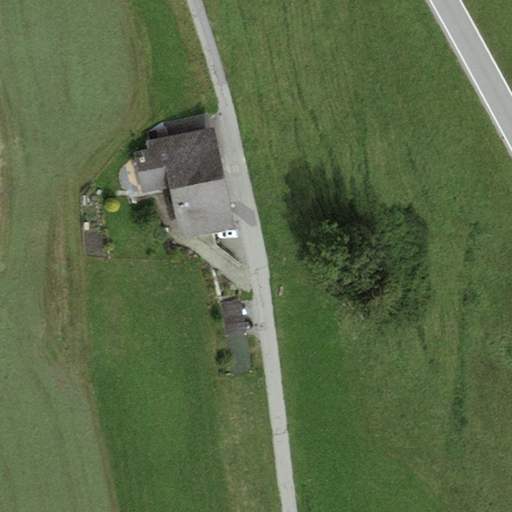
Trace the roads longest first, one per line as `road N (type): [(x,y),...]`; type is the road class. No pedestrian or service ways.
road 1 (unclassified): [(287,511),(226,102),(189,0)]
road 2 (tertiary): [(511,130),(443,0)]
